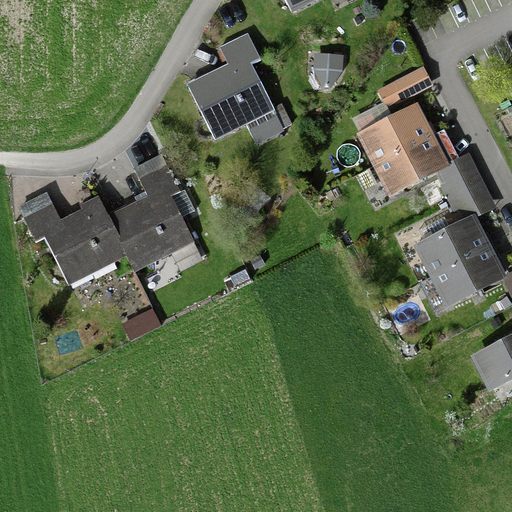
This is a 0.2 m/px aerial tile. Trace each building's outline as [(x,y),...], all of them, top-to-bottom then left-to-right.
[(192,89),(218,140),(274,112),(248,60),(192,89)] [(368,139),(380,162),(427,139),(416,115),(368,139)] [(439,162),(427,139),(380,162),(391,185),(439,162)] [(170,197),(114,222),(130,257),(134,267),(190,241),(170,197)] [(73,283),(130,257),(114,222),(108,209),(51,234),(73,283)] [(423,244),(438,275),(482,253),(466,222),(423,244)] [(494,278),(482,253),(438,275),(451,300),(494,278)] [(511,344),(484,360),(499,387),(511,379),(511,344)]
